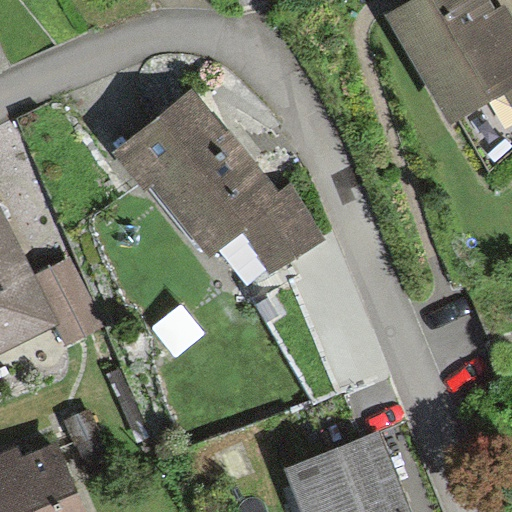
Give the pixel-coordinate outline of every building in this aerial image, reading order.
[(415,0),(388,16),(450,125),(463,119),(491,173),(511,154),(511,14),(507,6),(496,11),(489,0),(415,0)] [(195,92),(116,156),(145,195),(156,192),(207,257),(240,233),(270,274),(324,235),(295,181),(280,194),(195,92)] [(0,351),(56,325),(63,340),(103,321),(71,256),(34,274),(0,202),(0,351)] [(286,471),(302,511),(410,511),(380,435),(286,471)] [(0,468),(0,511),(90,511),(61,443),(0,468)]
